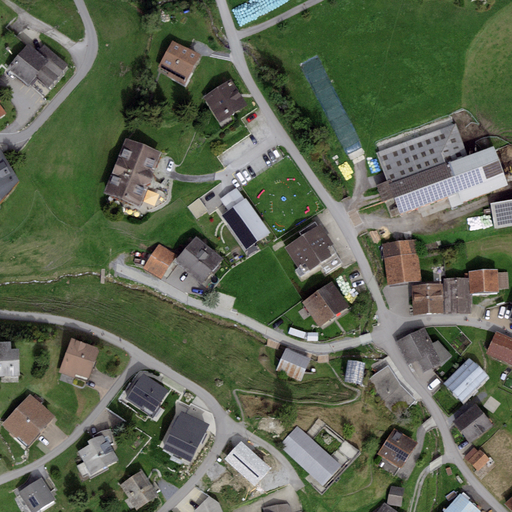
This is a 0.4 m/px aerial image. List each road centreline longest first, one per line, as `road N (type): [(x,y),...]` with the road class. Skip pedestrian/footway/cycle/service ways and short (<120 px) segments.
road 1 (unclassified): [(220,0),(247,78),(345,227),(386,322)]
road 2 (track): [(117,269),(313,348),(388,332)]
road 3 (unclassified): [(386,322),(400,365),(453,453),(503,511)]
road 4 (residential): [(163,511),(212,456),(223,425),(206,397),(142,357)]
road 5 (residential): [(142,357),(67,443),(0,480)]
road 6 (unclassified): [(0,138),(31,129),(86,64),(92,34),(78,0)]
road 7 (track): [(345,227),(409,226),(511,193)]
road 8 (residential): [(142,357),(80,325),(0,313)]
road 9 (track): [(164,172),(220,175),(280,134)]
road 10 (residential): [(386,322),(459,320),(511,331)]
